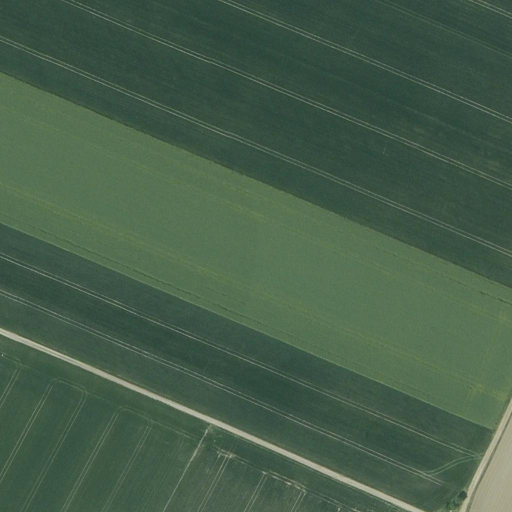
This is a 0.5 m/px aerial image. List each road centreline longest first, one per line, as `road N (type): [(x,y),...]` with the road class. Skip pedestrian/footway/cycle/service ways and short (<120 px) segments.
road 1 (track): [(420,511),(0,331)]
road 2 (track): [(511,392),(456,511)]
